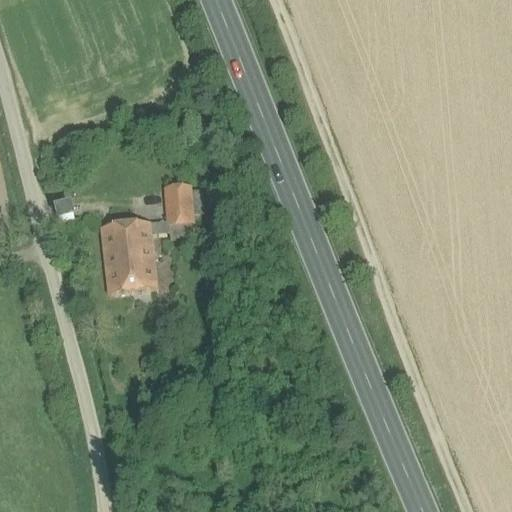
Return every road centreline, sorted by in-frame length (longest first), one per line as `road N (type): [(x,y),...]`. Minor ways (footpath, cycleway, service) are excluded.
road 1 (track): [(480,511),(374,270),(270,0)]
road 2 (primary): [(213,0),(421,511)]
road 3 (residential): [(104,511),(57,281),(0,79)]
road 4 (unknown): [(50,256),(227,247),(241,335)]
